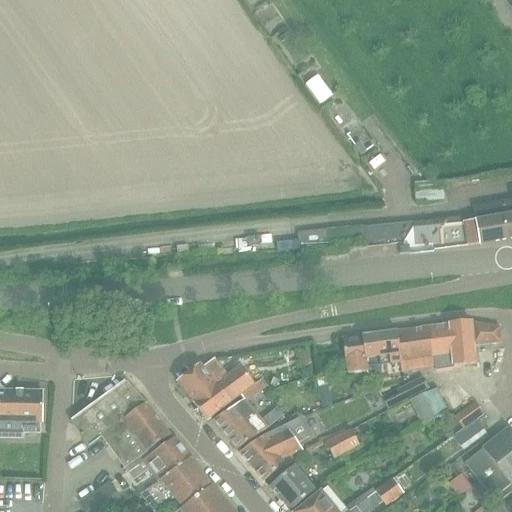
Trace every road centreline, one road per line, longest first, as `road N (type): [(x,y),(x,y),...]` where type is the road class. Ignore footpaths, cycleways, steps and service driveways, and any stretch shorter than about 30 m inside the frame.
road 1 (tertiary): [(0,295),(188,291),(502,259)]
road 2 (residential): [(206,345),(257,326),(481,281),(502,259)]
road 3 (residential): [(206,345),(246,347),(449,315),(511,319)]
road 4 (residential): [(256,511),(154,390),(141,358)]
road 5 (residential): [(60,511),(62,367)]
